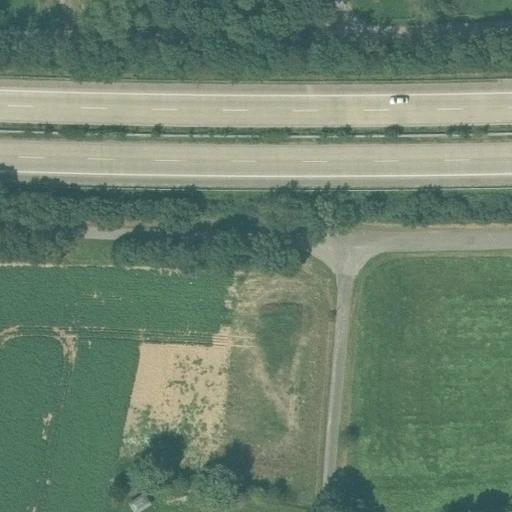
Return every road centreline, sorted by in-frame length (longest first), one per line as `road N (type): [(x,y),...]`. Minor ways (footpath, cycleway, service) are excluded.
road 1 (motorway): [(511,108),(0,105)]
road 2 (motorway): [(0,156),(511,158)]
road 3 (unclassified): [(0,227),(342,237)]
road 4 (unclassified): [(0,32),(342,35)]
road 5 (unclassified): [(327,511),(342,237)]
road 6 (unclassified): [(342,35),(511,26)]
road 7 (unclassified): [(342,237),(511,238)]
